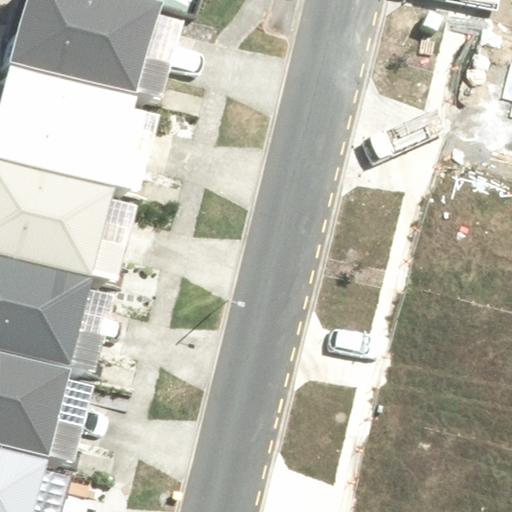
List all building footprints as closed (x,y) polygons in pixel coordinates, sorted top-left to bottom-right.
[(73,0),(18,0),(1,68),(137,103),(145,73),(128,68),(141,18),(73,0)] [(0,77),(0,164),(112,194),(120,163),(103,159),(116,108),(0,77)] [(0,176),(0,263),(89,286),(97,256),(80,251),(94,201),(0,176)] [(0,274),(0,361),(62,378),(70,347),(53,343),(66,292),(0,274)] [(0,367),(0,454),(46,467),(54,436),(37,431),(50,381),(0,367)] [(0,459),(0,511),(21,511),(33,469),(0,459)]
